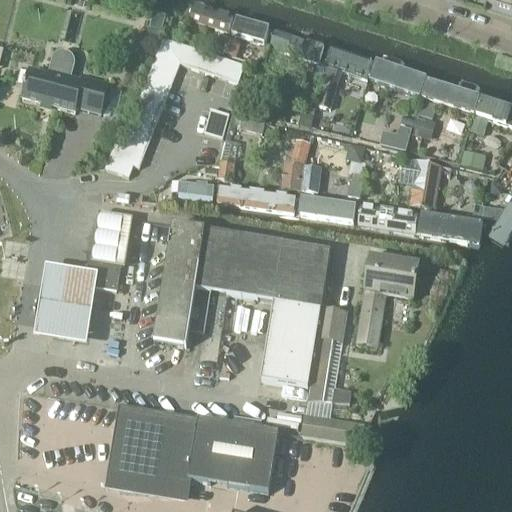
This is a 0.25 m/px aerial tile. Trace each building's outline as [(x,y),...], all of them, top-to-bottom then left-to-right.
[(511,0),(487,0),(485,3),(511,12),(511,11),(511,0)] [(190,25),(232,39),(237,24),(195,10),(190,25)] [(244,23),(238,41),(271,51),(277,34),(244,23)] [(327,71),(333,53),(281,36),(275,54),(327,71)] [(114,148),(104,172),(128,182),(133,170),(138,172),(179,68),(237,87),(243,69),(162,42),(119,151),(114,148)] [(236,61),(240,48),(229,45),(228,48),(226,47),(223,57),(236,61)] [(335,73),(371,86),(378,67),(341,54),(335,73)] [(52,60),(47,79),(31,75),(23,104),(74,118),(76,112),(100,119),(108,87),(82,80),(81,84),(70,81),(74,67),(74,65),(74,64),(73,62),(73,61),(72,59),(70,58),(69,56),(68,56),(62,55),(60,55),(58,55),(56,56),(55,57),(53,58),(52,60)] [(429,84),(382,70),(377,87),(424,101),(429,84)] [(330,114),(337,89),(324,85),(317,110),(330,114)] [(484,103),(436,89),(431,105),(480,119),(484,103)] [(511,130),(511,112),(488,105),(483,121),(511,130)] [(211,113),(204,137),(222,143),(229,118),(211,113)] [(403,156),(409,132),(399,130),(396,140),(380,137),(376,149),(378,149),(403,156)] [(299,195),(302,170),(304,170),(310,148),(296,144),(290,168),(283,168),(280,193),(290,194),(290,196),(298,197),(299,195)] [(464,155),(461,169),(479,174),(482,159),(464,155)] [(220,164),(217,186),(226,187),(227,185),(231,185),(234,166),(220,164)] [(410,210),(421,212),(428,168),(417,166),(410,210)] [(302,170),(299,195),(317,197),(320,172),(304,170),(302,170)] [(213,210),(215,194),(181,191),(179,207),(213,210)] [(295,222),(297,205),(222,193),(219,210),(295,222)] [(357,231),(360,213),(302,205),(299,223),(357,231)] [(505,253),(511,240),(511,205),(489,243),(505,253)] [(98,210),(90,261),(127,266),(133,215),(98,210)] [(416,242),(419,222),(362,213),(359,233),(416,242)] [(481,255),(484,232),(420,222),(417,246),(481,255)] [(308,311),(315,312),(321,312),(331,254),(172,229),(153,346),(185,351),(188,334),(203,336),(210,295),(274,305),(287,307),(308,311)] [(94,344),(101,293),(84,290),(88,266),(46,260),(36,335),(94,344)] [(412,304),(418,269),(370,261),(357,348),(376,351),(384,299),(412,304)] [(119,271),(88,266),(84,290),(101,293),(115,295),(119,271)] [(273,307),(260,385),(308,392),(320,314),(273,307)] [(307,401),(309,402),(309,405),(332,406),(335,393),(342,346),(347,317),(321,313),(307,401)] [(119,497),(154,499),(187,501),(189,485),(269,497),(278,436),(118,411),(118,412),(115,432),(116,433),(114,453),(116,453),(116,474),(117,474),(119,497)] [(300,438),(302,438),(360,447),(363,427),(303,417),(300,438)]
